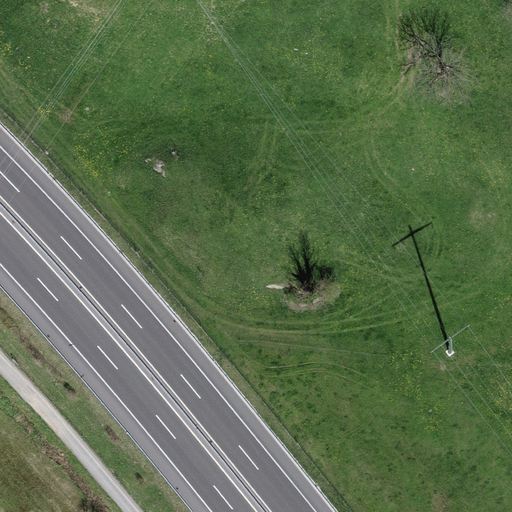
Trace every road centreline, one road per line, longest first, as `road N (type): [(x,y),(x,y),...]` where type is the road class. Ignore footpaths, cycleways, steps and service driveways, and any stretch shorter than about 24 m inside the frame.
road 1 (motorway): [(293,511),(0,173)]
road 2 (motorway): [(0,239),(235,511)]
road 3 (track): [(133,511),(0,362)]
